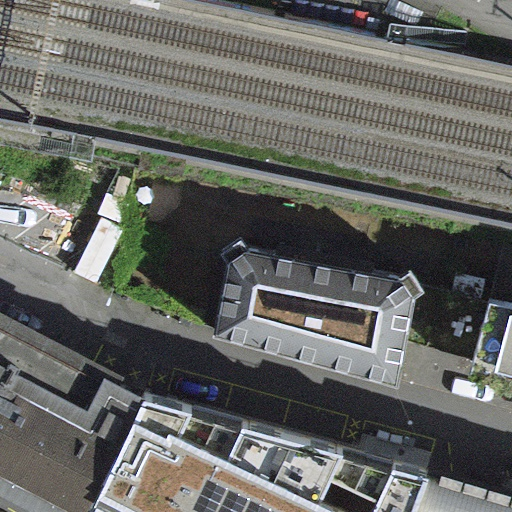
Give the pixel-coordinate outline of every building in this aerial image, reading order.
[(225,246),(208,333),(399,379),(419,286),(408,269),(241,236),(225,246)] [(511,295),(486,289),(465,367),(511,379),(511,295)] [(0,476),(70,511),(86,511),(135,408),(148,385),(0,311),(0,476)] [(360,511),(135,408),(86,511),(360,511)] [(511,511),(511,486),(417,460),(400,508),(409,511),(511,511)]
